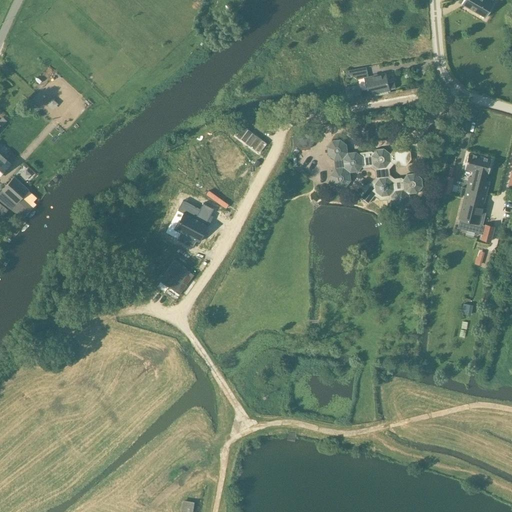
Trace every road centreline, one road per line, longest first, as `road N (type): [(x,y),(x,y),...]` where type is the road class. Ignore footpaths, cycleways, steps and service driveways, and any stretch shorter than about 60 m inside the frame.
road 1 (track): [(215,511),(225,444),(243,426),(291,421),(344,434),(480,404),(511,410)]
road 2 (track): [(0,388),(55,339),(125,308),(176,309),(224,245)]
road 3 (unclassified): [(511,111),(450,90),(439,72),(434,0)]
road 4 (track): [(243,426),(176,309)]
